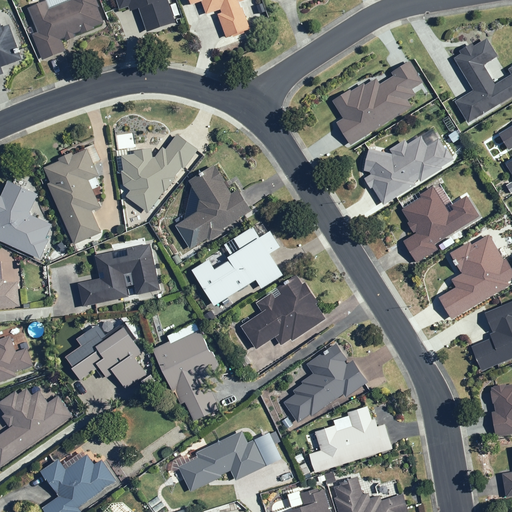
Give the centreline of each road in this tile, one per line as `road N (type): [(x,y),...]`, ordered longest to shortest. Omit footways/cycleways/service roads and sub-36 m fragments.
road 1 (residential): [(455,511),(429,387),(252,102)]
road 2 (residential): [(252,102),(192,84),(142,83),(0,130)]
road 3 (residential): [(252,102),(389,9),(442,0)]
